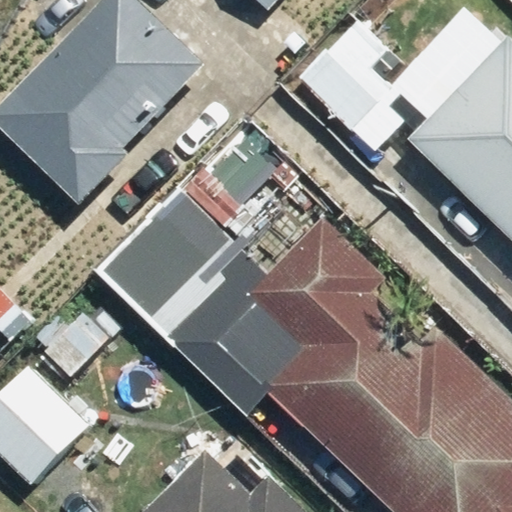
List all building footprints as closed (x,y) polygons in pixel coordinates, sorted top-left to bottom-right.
[(126,0),(117,0),(0,118),(0,138),(81,219),(130,168),(124,162),(206,79),(126,0)] [(248,0),(269,19),(287,0),(248,0)] [(300,89),(355,144),(394,104),(369,79),(393,55),(364,26),(300,89)] [(511,53),(510,52),(411,153),(511,251),(511,53)] [(305,359),(266,398),(383,511),(511,511),(511,411),(436,339),(424,352),(374,305),(387,292),(325,232),(251,308),(305,359)] [(47,360),(73,386),(111,348),(85,322),(47,360)] [(31,379),(0,410),(0,465),(32,496),(90,437),(31,379)] [(206,463),(158,511),(293,511),(269,488),(251,507),(206,463)]
